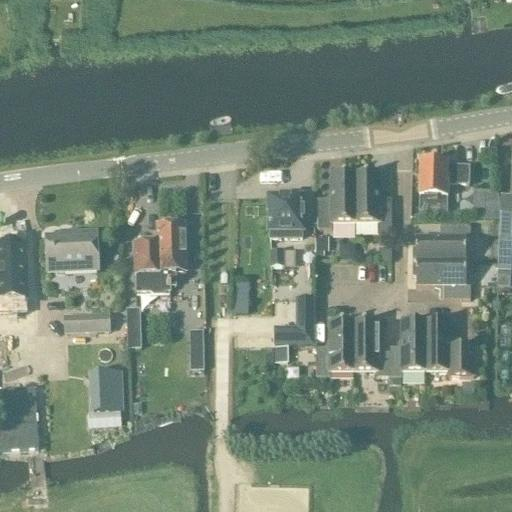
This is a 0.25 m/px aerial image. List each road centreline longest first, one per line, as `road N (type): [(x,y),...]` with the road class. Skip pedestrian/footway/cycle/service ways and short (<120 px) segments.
road 1 (tertiary): [(0,184),(400,137)]
road 2 (residential): [(400,137),(400,303),(323,304)]
